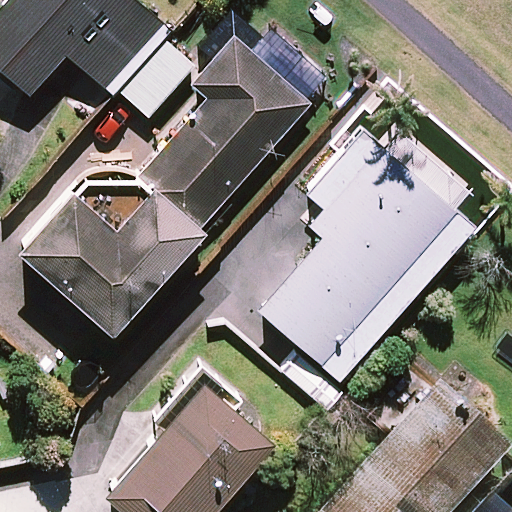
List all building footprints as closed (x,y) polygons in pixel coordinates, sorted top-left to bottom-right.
[(0,0),(0,65),(27,90),(64,49),(141,118),(190,62),(158,34),(166,25),(137,0),(0,0)] [(308,100),(232,32),(190,79),(205,92),(133,173),(146,185),(112,224),(71,187),(18,246),(107,326),(308,100)] [(395,125),(380,142),(360,125),(304,188),(322,204),(307,221),(319,231),(256,304),(337,374),(470,221),(448,202),(463,185),(395,125)] [(440,511),(498,447),(408,366),(366,414),(386,432),(315,511),(440,511)] [(200,511),(269,431),(200,372),(101,488),(129,511),(200,511)] [(17,511),(16,497),(0,499),(0,511),(17,511)]
